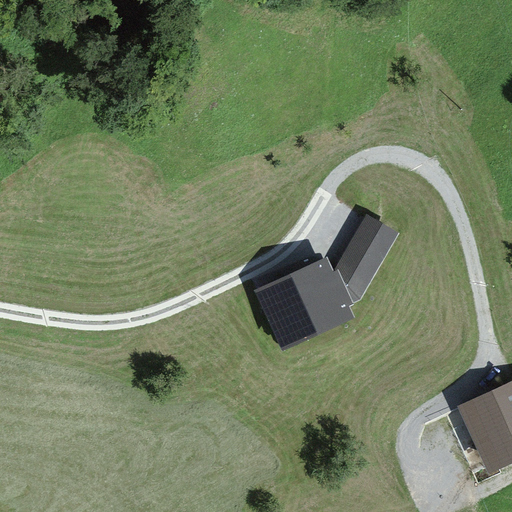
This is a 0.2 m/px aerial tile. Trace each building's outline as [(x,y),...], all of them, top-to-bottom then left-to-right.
[(446,188),(410,214),(434,248),(470,222),(446,188)] [(50,247),(38,253),(69,311),(131,278),(98,217),(87,223),(78,207),(40,228),(50,247)] [(396,226),(342,270),(386,323),(440,279),(396,226)] [(285,291),(274,282),(263,297),(273,306),(285,291)] [(511,441),(509,437),(462,472),(486,502),(511,482),(511,441)]
